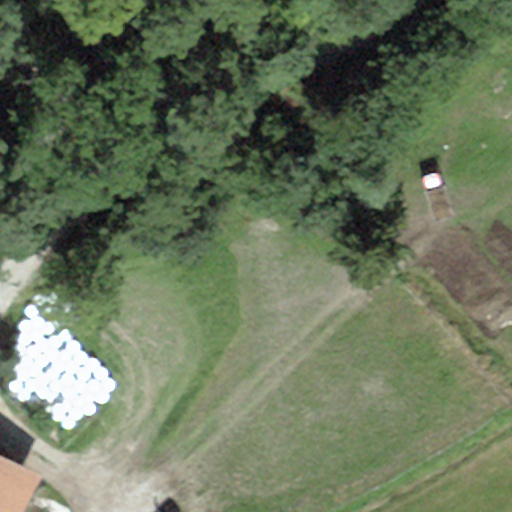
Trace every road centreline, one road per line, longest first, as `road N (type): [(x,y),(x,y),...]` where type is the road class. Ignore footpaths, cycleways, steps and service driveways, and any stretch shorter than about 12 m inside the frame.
road 1 (track): [(0,297),(58,224),(272,74),(402,0)]
road 2 (track): [(0,83),(164,0)]
road 3 (track): [(99,511),(90,495),(0,421)]
